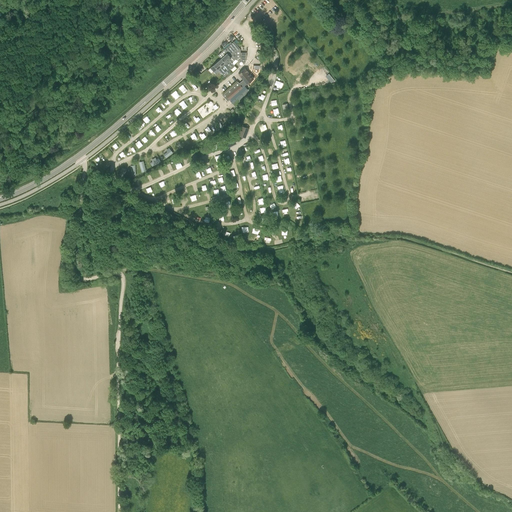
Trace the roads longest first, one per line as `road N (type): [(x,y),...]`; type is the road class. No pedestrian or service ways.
road 1 (track): [(511,273),(399,237),(338,234),(270,249),(233,247),(122,192),(84,163)]
road 2 (track): [(119,511),(122,278),(114,272),(80,279),(73,271),(84,163)]
road 3 (tertiary): [(78,156),(199,52),(246,0)]
road 4 (track): [(139,0),(82,85),(0,176)]
